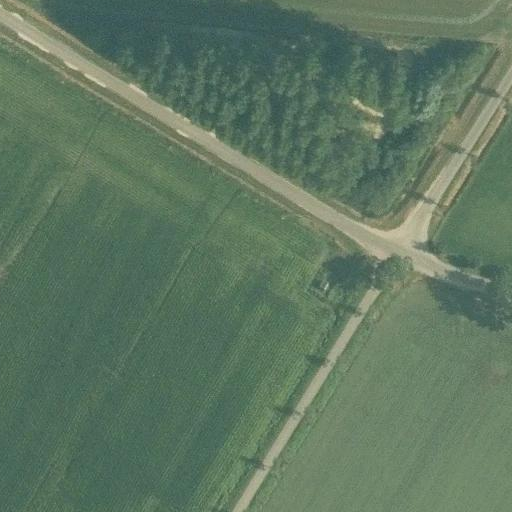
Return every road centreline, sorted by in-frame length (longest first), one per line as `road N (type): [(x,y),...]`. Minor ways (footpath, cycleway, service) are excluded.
road 1 (unclassified): [(398,249),(0,7)]
road 2 (unclassified): [(398,249),(511,72)]
road 3 (unclassified): [(511,291),(398,249)]
